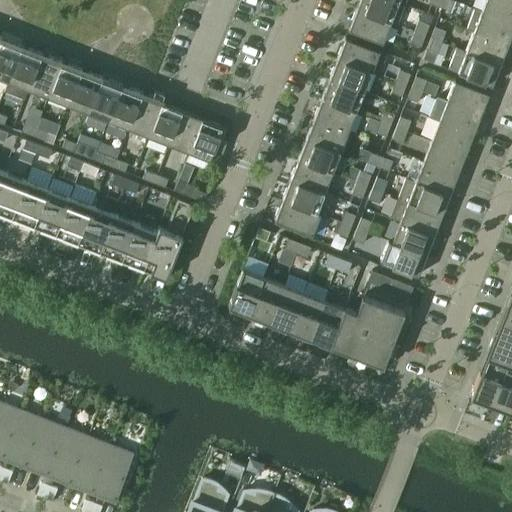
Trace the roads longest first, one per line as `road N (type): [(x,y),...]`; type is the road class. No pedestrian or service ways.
road 1 (residential): [(0,26),(252,130)]
road 2 (residential): [(178,311),(420,409)]
road 3 (residential): [(420,409),(511,187)]
road 4 (residential): [(178,311),(252,130)]
road 5 (residential): [(0,244),(178,311)]
road 6 (residential): [(252,130),(299,0)]
